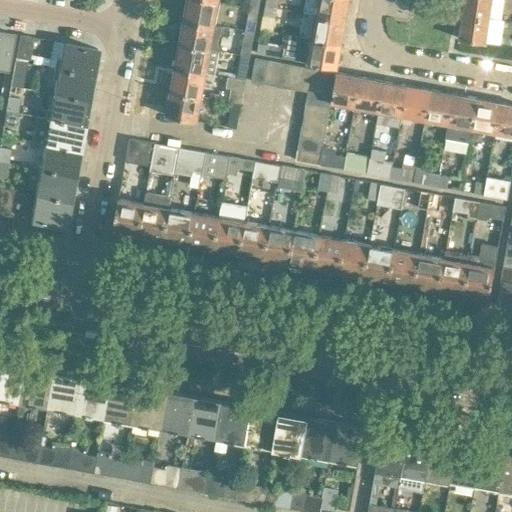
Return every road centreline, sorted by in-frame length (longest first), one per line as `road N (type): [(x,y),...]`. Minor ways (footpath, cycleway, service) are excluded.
road 1 (unclassified): [(73,303),(123,28)]
road 2 (residential): [(274,340),(73,303)]
road 3 (unclassified): [(376,0),(376,44),(394,58),(511,79)]
road 4 (residential): [(274,340),(344,364),(412,365)]
road 5 (residential): [(412,365),(348,343),(274,340)]
road 6 (residential): [(123,28),(0,5)]
